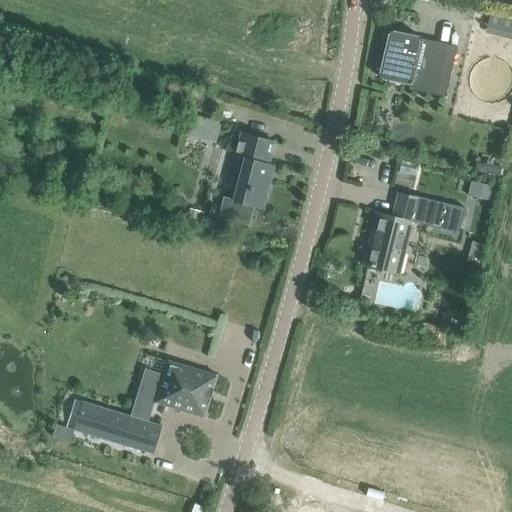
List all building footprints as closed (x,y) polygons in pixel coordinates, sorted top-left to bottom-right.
[(411,84),(410,88),(443,95),(454,48),(422,41),(422,38),(390,31),(379,77),(411,84)] [(122,117),(135,109),(126,94),(113,102),(122,117)] [(224,198),(219,217),(249,225),(253,207),(263,209),(275,166),(269,165),(275,142),(242,134),(232,170),(241,173),(234,200),(224,198)] [(478,163),(476,172),(497,177),(500,167),(478,163)] [(470,182),(467,196),(492,201),(495,187),(470,182)] [(376,213),(364,267),(399,275),(411,222),(458,233),(464,209),(425,200),(398,193),(392,217),(376,213)] [(184,225),(198,229),(202,213),(188,209),(184,225)] [(479,263),(483,245),(472,242),(468,260),(479,263)] [(361,299),(358,310),(366,312),(369,301),(361,299)] [(430,309),(439,311),(441,303),(432,300),(430,309)] [(204,419),(217,376),(216,375),(216,376),(167,361),(154,403),(203,418),(203,419),(204,419)] [(73,429),(73,430),(153,455),(153,453),(152,453),(159,427),(161,428),(162,426),(148,422),(154,403),(136,397),(130,416),(82,401),(81,403),(83,403),(75,429),(73,429)]
